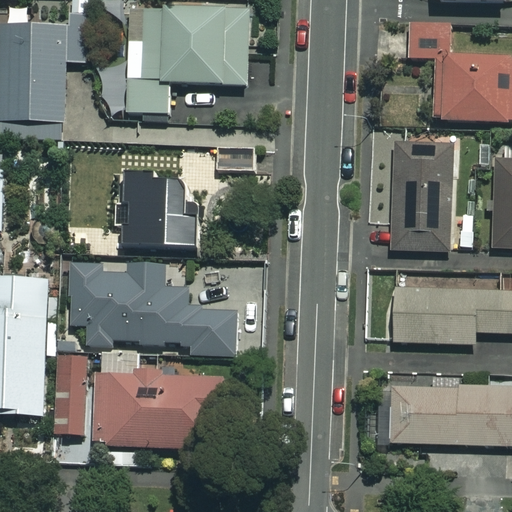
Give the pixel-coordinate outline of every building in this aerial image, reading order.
[(502,0),(433,0),(434,8),(503,10),(502,0)] [(28,14),(9,14),(9,32),(0,32),(0,143),(63,144),(63,68),(87,68),(87,33),(28,33),(28,14)] [(248,17),(129,15),(127,118),(170,119),(171,90),(247,91),(248,17)] [(453,30),(408,30),(408,64),(435,64),(435,128),(511,128),(511,67),(510,67),(510,63),(453,63),(453,30)] [(453,149),(395,147),(392,255),(450,257),(453,149)] [(256,152),(217,151),(216,176),(255,177),(256,152)] [(511,163),(495,163),(493,253),(511,253),(511,163)] [(153,187),(154,181),(123,179),(119,250),(193,255),(195,224),(182,223),(184,188),(153,187)] [(164,272),(72,270),(71,332),(86,332),(86,348),(191,350),(190,361),(234,362),(235,316),(189,315),(190,294),(163,293),(164,272)] [(56,287),(0,284),(0,419),(44,421),(46,359),(54,359),(56,287)] [(511,296),(393,293),(391,348),(475,350),(475,338),(511,338),(511,296)] [(88,440),(89,363),(56,362),(55,440),(88,440)] [(89,363),(88,440),(87,453),(203,455),(204,419),(223,419),(223,383),(135,382),(135,364),(89,363)] [(511,393),(391,391),(390,449),(511,451),(511,393)]
